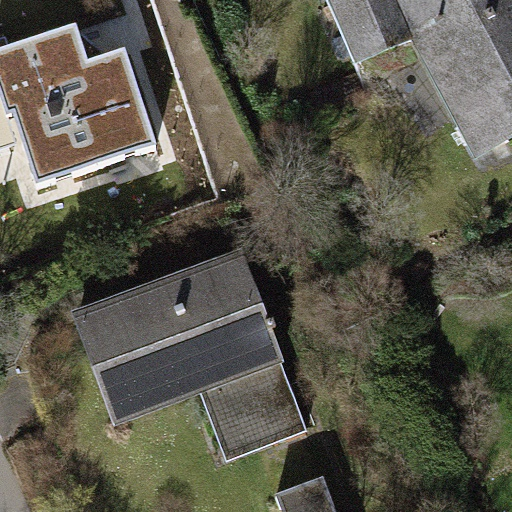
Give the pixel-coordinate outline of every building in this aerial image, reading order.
[(511,0),(336,0),(321,7),(350,75),(412,49),(421,66),(511,25),(511,0)] [(511,25),(421,66),(469,171),(511,149),(511,25)] [(11,41),(0,44),(0,164),(26,156),(40,200),(155,162),(123,67),(90,78),(78,42),(18,62),(11,41)] [(236,255),(67,323),(110,435),(198,405),(223,472),(302,441),(236,255)] [(325,511),(317,493),(274,505),(277,511),(325,511)]
